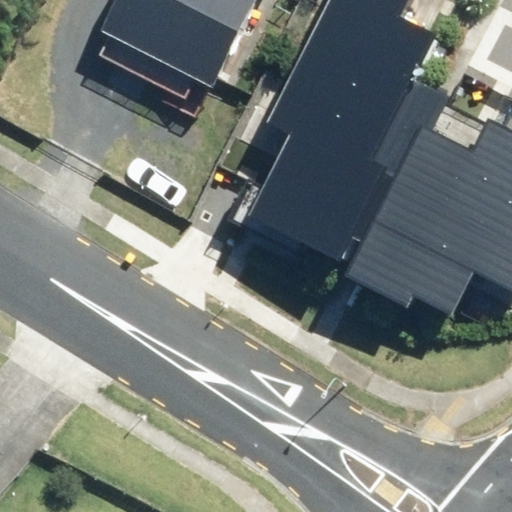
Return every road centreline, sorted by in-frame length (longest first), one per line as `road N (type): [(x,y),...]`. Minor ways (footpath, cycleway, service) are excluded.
road 1 (residential): [(46,273),(140,297),(493,511)]
road 2 (residential): [(357,511),(90,334),(46,273)]
